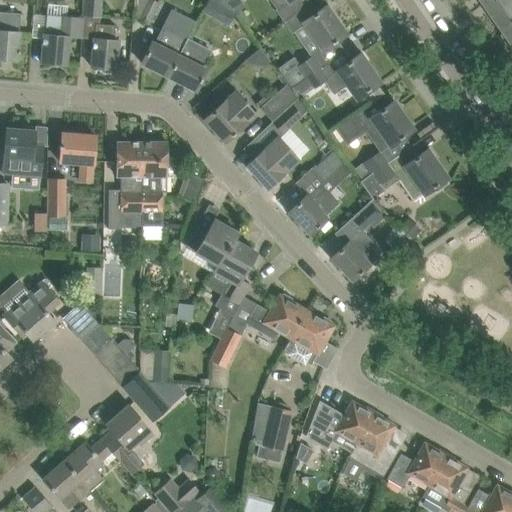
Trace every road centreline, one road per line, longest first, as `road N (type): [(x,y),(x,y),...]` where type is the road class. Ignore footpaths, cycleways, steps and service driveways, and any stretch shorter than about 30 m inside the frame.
road 1 (residential): [(371,322),(173,115),(156,105),(0,90)]
road 2 (residential): [(0,486),(81,419),(91,391),(87,366),(59,352),(28,360),(0,384)]
road 3 (residential): [(371,322),(346,362),(356,384),(511,473)]
road 4 (residential): [(511,403),(371,322)]
road 5 (tertiary): [(405,0),(491,121)]
